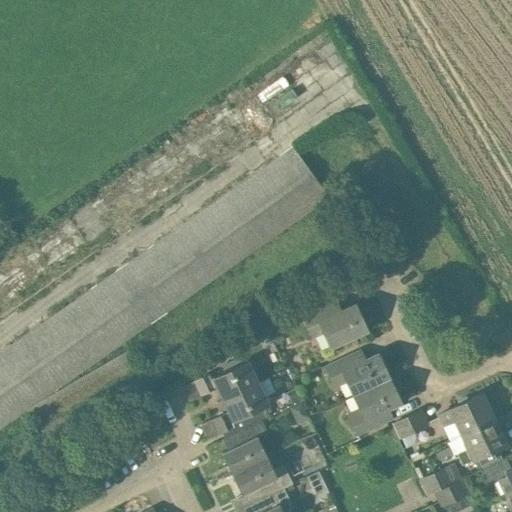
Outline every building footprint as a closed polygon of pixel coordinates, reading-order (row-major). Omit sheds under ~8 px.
[(270,119),(248,132),(256,144),(264,139),(276,158),(313,135),(300,115),(277,130),(270,119)] [(313,135),(276,158),(287,177),(279,182),(287,195),(308,181),(302,170),(325,156),(313,135)] [(219,180),(212,184),(219,197),(226,193),(219,180)] [(226,193),(219,197),(227,210),(234,206),(226,193)] [(319,198),(297,211),(305,224),(313,219),(324,237),(362,215),(349,194),(325,209),(319,198)] [(169,197),(134,214),(144,234),(179,217),(169,197)] [(362,215),(324,237),(336,256),(328,261),(336,274),(357,261),(350,249),(374,235),(362,215)] [(179,217),(144,234),(153,253),(188,235),(179,217)] [(233,218),(226,222),(234,235),(241,231),(233,218)] [(241,231),(234,235),(241,248),(248,244),(241,231)] [(188,235),(153,253),(162,271),(197,253),(188,235)] [(197,253),(162,271),(171,289),(206,272),(197,253)] [(254,253),(247,258),(254,270),(261,266),(254,253)] [(261,266),(254,270),(262,283),(269,279),(261,266)] [(206,272),(171,289),(180,308),(215,290),(206,272)] [(58,285),(40,297),(63,329),(80,317),(58,285)] [(272,285),(265,289),(272,302),(279,298),(272,285)] [(215,290),(180,308),(189,326),(224,308),(215,290)] [(40,297),(23,308),(46,341),(63,329),(40,297)] [(338,314),(331,300),(302,314),(314,338),(325,333),(332,348),(368,331),(356,305),(338,314)] [(23,308),(10,318),(32,350),(46,341),(23,308)] [(224,308),(189,326),(199,346),(234,328),(224,308)] [(10,318),(0,324),(0,333),(18,360),(32,350),(10,318)] [(278,329),(269,334),(273,342),(282,337),(278,329)] [(0,333),(0,363),(5,370),(18,360),(0,333)] [(93,353),(83,359),(88,369),(98,364),(93,353)] [(360,363),(355,353),(326,366),(334,384),(346,379),(354,396),(390,379),(379,355),(360,363)] [(83,359),(73,364),(78,374),(88,369),(83,359)] [(258,383),(248,362),(211,379),(209,375),(183,387),(190,401),(218,388),(223,400),(258,384),(258,383)] [(59,370),(49,376),(55,386),(65,381),(59,370)] [(100,371),(89,377),(95,387),(105,382),(100,371)] [(49,376),(39,381),(45,391),(55,386),(49,376)] [(89,377),(79,382),(84,393),(95,387),(89,377)] [(246,428),(241,419),(268,406),(264,397),(274,392),(267,379),(258,383),(258,384),(223,400),(229,412),(202,425),(209,440),(234,428),(237,433),(246,428)] [(392,383),(390,379),(354,396),(362,413),(350,418),(358,437),(387,423),(383,413),(402,404),(397,394),(402,391),(397,380),(392,383)] [(79,382),(69,387),(74,398),(84,393),(79,382)] [(29,386),(19,391),(25,402),(35,397),(29,386)] [(69,387),(58,393),(64,403),(74,398),(69,387)] [(294,389),(286,393),(291,404),(299,400),(294,389)] [(19,391),(9,396),(15,407),(25,402),(19,391)] [(482,394),(438,414),(444,426),(455,421),(462,435),(494,420),(482,394)] [(54,395),(43,400),(49,411),(59,405),(54,395)] [(119,395),(93,409),(114,450),(140,437),(119,395)] [(43,400),(33,405),(38,416),(49,411),(43,400)] [(301,401),(289,406),(297,423),(309,417),(301,401)] [(152,405),(141,411),(149,427),(160,421),(152,405)] [(25,409),(14,415),(20,426),(30,420),(25,409)] [(93,409),(68,421),(89,463),(114,450),(93,409)] [(421,411),(393,423),(395,427),(400,438),(428,425),(421,411)] [(14,415),(4,420),(9,431),(20,426),(14,415)] [(4,420),(0,422),(0,435),(9,431),(4,420)] [(502,460),(497,450),(506,445),(494,420),(462,435),(469,450),(458,455),(463,466),(476,459),(481,470),(502,460)] [(68,421),(43,434),(64,475),(89,463),(68,421)] [(233,474),(266,458),(260,445),(271,440),(262,421),(246,428),(237,433),(223,440),(228,451),(223,453),(233,474)] [(43,434),(18,447),(39,488),(64,475),(43,434)] [(18,447),(0,455),(0,476),(13,502),(39,488),(18,447)] [(266,458),(233,474),(243,495),(247,494),(251,503),(283,487),(292,483),(283,464),(272,469),(266,458)] [(502,460),(481,470),(487,484),(497,479),(498,481),(505,496),(511,493),(511,467),(511,468),(505,458),(502,460)] [(426,496),(434,492),(456,481),(448,465),(418,479),(426,496)] [(450,511),(471,501),(468,494),(470,493),(463,478),(456,481),(434,492),(441,507),(447,505),(450,511)] [(251,503),(244,506),(247,511),(281,511),(282,511),(293,506),(289,499),(283,487),(251,503)]
